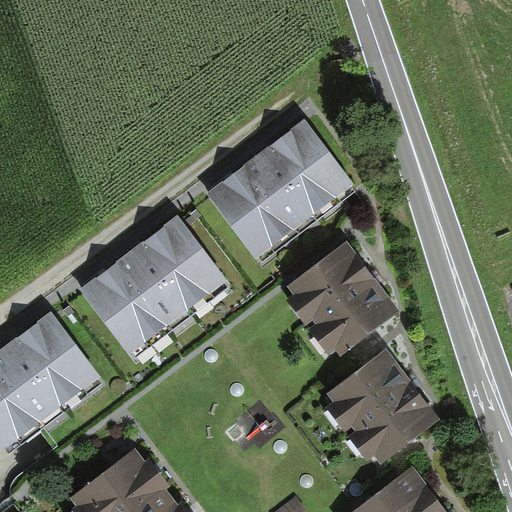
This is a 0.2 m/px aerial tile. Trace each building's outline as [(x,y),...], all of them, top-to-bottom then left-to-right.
[(268,154),(208,199),(257,265),(356,191),(307,125),(268,154)] [(141,249),(82,294),(130,357),(224,286),(176,223),(141,249)] [(349,244),(287,290),(295,301),(288,306),(307,330),(313,325),(316,329),(309,334),(328,359),(336,354),(341,361),(402,315),(374,279),(349,244)] [(13,344),(0,354),(0,449),(4,455),(101,381),(51,316),(13,344)] [(386,353),(325,399),(332,409),(326,414),(344,439),(351,434),(354,437),(347,443),(366,468),(373,462),(378,469),(439,424),(409,384),(386,353)] [(136,453),(71,503),(77,511),(75,511),(187,511),(182,505),(178,508),(167,493),(171,490),(152,465),(147,468),(136,453)] [(444,511),(412,470),(357,511),(444,511)]
